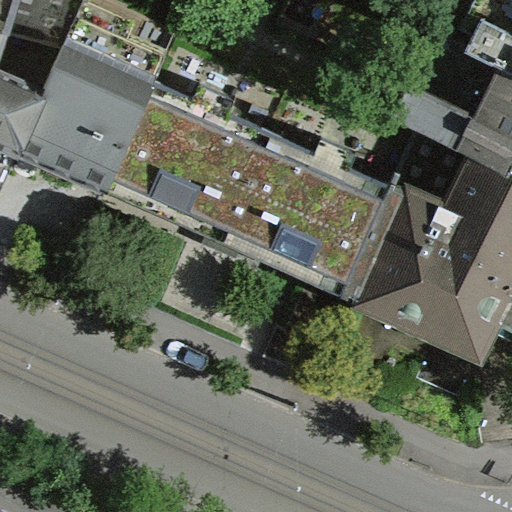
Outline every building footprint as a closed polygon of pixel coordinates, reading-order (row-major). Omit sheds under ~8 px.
[(0,0),(0,29),(3,31),(3,29),(64,45),(65,44),(84,0),(0,0)] [(104,35),(109,37),(118,16),(169,39),(185,0),(84,0),(65,44),(95,57),(104,35)] [(511,0),(447,0),(433,28),(439,30),(511,66),(511,0)] [(0,39),(3,31),(0,29),(0,140),(18,149),(45,89),(0,69),(0,39)] [(511,66),(439,30),(412,85),(409,84),(394,112),(417,124),(511,171),(511,66)] [(95,57),(65,44),(64,45),(45,89),(18,149),(52,164),(104,186),(150,82),(95,57)] [(221,238),(343,292),(392,182),(348,163),(343,174),(312,161),(317,149),(226,109),(221,121),(190,107),(196,96),(153,77),(151,82),(150,82),(104,186),(221,238)] [(511,171),(417,124),(392,182),(343,292),(347,294),(349,289),(356,292),(354,297),(385,311),(479,353),(498,316),(511,323),(511,171)]
